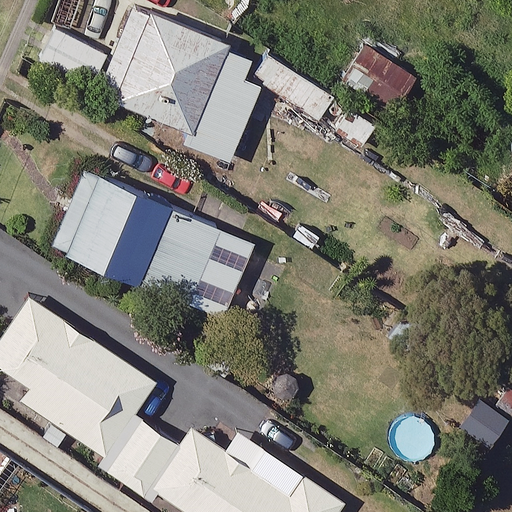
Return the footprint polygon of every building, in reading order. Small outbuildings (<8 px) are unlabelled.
[(243,41),(143,0),(132,0),(98,83),(187,120),(182,131),(227,150),(247,103),(222,93),(243,41)] [(105,46),(55,21),(39,53),(89,78),(105,46)] [(371,36),(345,72),(390,105),(417,69),(371,36)] [(335,89),(276,50),(260,74),(319,113),(335,89)] [(221,218),(86,158),(53,234),(188,293),(221,218)] [(181,434),(140,407),(136,404),(157,373),(30,289),(0,334),(0,355),(31,377),(21,392),(110,451),(104,459),(145,487),(151,479),(200,511),(331,511),(344,493),(302,465),(290,483),(192,418),(181,434)]
